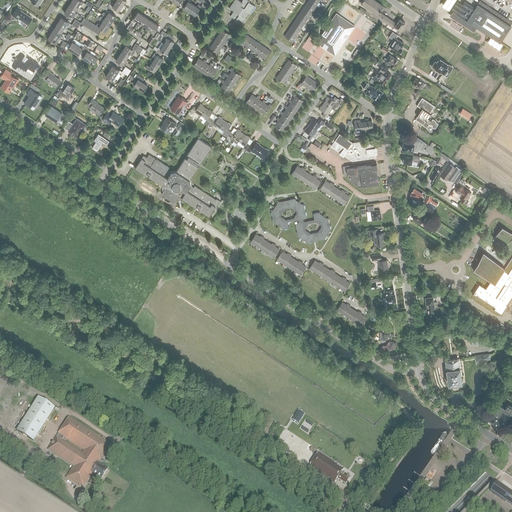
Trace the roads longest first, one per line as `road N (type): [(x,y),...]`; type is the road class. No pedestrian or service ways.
road 1 (track): [(353,503),(0,273)]
road 2 (residential): [(371,358),(361,285),(253,226)]
road 3 (secondary): [(419,369),(394,193)]
road 4 (tertiary): [(371,358),(228,265)]
road 5 (tertiary): [(228,265),(101,182)]
road 6 (residential): [(107,171),(0,101)]
road 7 (residential): [(394,193),(361,196),(290,159),(284,146)]
road 8 (tertiary): [(101,182),(0,116)]
